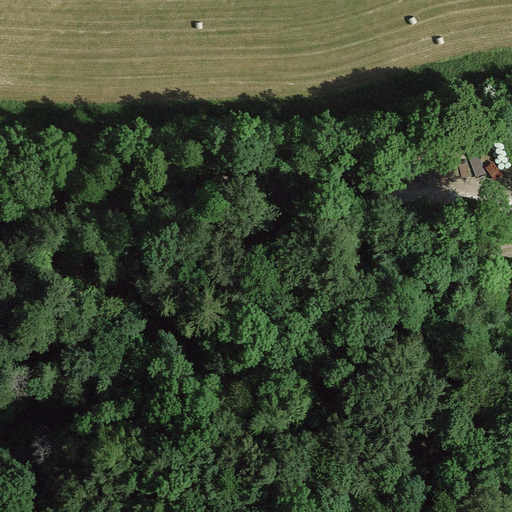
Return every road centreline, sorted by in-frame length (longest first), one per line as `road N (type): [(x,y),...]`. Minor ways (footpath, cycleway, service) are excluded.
road 1 (track): [(0,454),(221,386),(366,359),(449,312),(511,256)]
road 2 (track): [(511,194),(232,167),(0,210)]
